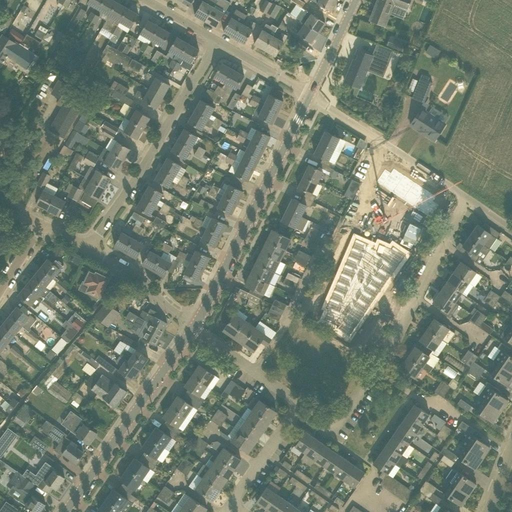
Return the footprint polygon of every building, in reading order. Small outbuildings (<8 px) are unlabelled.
[(103,0),(89,0),(88,3),(98,10),(103,0)] [(113,0),(103,0),(98,10),(109,16),(117,2),(113,0)] [(213,7),(217,0),(216,0),(203,0),(195,15),(205,21),(213,7)] [(273,3),(266,0),(265,0),(260,10),(266,14),(267,13),(273,3)] [(309,0),(310,0),(317,4),(332,11),(337,0),(336,0),(309,0)] [(385,26),(393,4),(408,9),(411,0),(378,0),(371,20),(385,26)] [(113,24),(116,19),(120,22),(128,9),(117,2),(109,16),(103,27),(113,33),(117,27),(113,24)] [(280,6),(273,2),(273,3),(267,13),(274,17),(280,6)] [(30,8),(24,5),(21,10),(27,14),(30,8)] [(205,21),(216,27),(224,13),(219,11),(213,7),(205,21)] [(81,21),(87,11),(81,8),(76,18),(81,21)] [(120,22),(131,28),(139,15),(128,9),(120,22)] [(237,9),(235,11),(232,18),(223,31),(234,38),(242,24),(247,15),(237,9)] [(297,18),(305,23),(305,24),(318,33),(325,22),(306,9),(304,11),(302,10),(297,18)] [(87,19),(92,21),(96,15),(91,12),(87,19)] [(96,15),(92,21),(96,24),(100,17),(96,15)] [(0,31),(4,34),(11,22),(2,17),(0,20),(0,31)] [(141,34),(151,40),(159,27),(148,20),(140,34),(141,34)] [(46,33),(47,29),(50,25),(43,21),(41,26),(35,35),(42,39),(46,33)] [(234,38),(245,44),(253,30),(256,23),(252,21),(248,27),(242,24),(234,38)] [(271,24),(270,26),(266,23),(262,30),(254,44),(265,50),(273,36),(278,27),(271,24)] [(298,34),(311,43),(318,33),(305,24),(301,29),(295,25),(292,30),(298,34)] [(53,50),(63,33),(52,27),(42,44),(53,50)] [(118,36),(122,29),(117,27),(113,33),(118,36)] [(162,46),(170,33),(159,27),(151,40),(162,46)] [(6,37),(20,46),(20,45),(24,37),(11,28),(6,37)] [(24,37),(20,45),(33,54),(40,42),(27,33),(24,37)] [(127,45),(133,36),(127,33),(117,50),(123,53),(127,45)] [(265,50),(276,56),(284,42),(283,42),(287,35),(283,33),(279,39),(273,36),(265,50)] [(33,55),(20,46),(6,37),(2,34),(0,37),(0,65),(1,66),(8,56),(27,69),(35,56),(33,55)] [(188,43),(177,37),(169,50),(180,57),(188,43)] [(305,50),(309,44),(300,39),(296,44),(305,50)] [(402,52),(406,42),(401,40),(397,50),(402,52)] [(144,42),(140,49),(144,52),(149,44),(144,42)] [(173,69),(178,71),(182,64),(181,64),(184,59),(191,63),(199,50),(188,43),(180,57),(178,61),(173,69)] [(153,48),(149,44),(144,52),(149,55),(153,48)] [(430,55),(435,48),(430,44),(425,52),(430,55)] [(143,64),(134,59),(127,55),(123,53),(117,50),(107,45),(99,60),(114,69),(117,64),(118,63),(122,64),(128,67),(129,66),(139,71),(143,64)] [(127,55),(132,47),(127,45),(123,53),(127,55)] [(157,63),(163,54),(157,50),(152,60),(157,63)] [(345,82),(360,88),(367,70),(369,63),(385,70),(388,63),(372,57),(372,56),(357,50),(356,54),(358,54),(356,60),(354,59),(345,82)] [(68,65),(68,66),(76,70),(80,63),(72,58),(68,65)] [(173,69),(178,61),(173,59),(169,66),(173,69)] [(222,63),(214,76),(225,83),(233,69),(222,63)] [(236,89),(244,75),(233,69),(225,83),(236,89)] [(163,96),(170,85),(148,72),(144,78),(153,83),(149,89),(163,96)] [(432,83),(428,81),(420,78),(416,87),(429,92),(432,83)] [(88,96),(73,88),(58,80),(51,93),(60,98),(57,104),(62,107),(49,130),(63,138),(88,96)] [(118,83),(114,90),(115,90),(125,96),(129,89),(118,83)] [(249,94),(253,87),(247,84),(242,94),(251,99),(259,103),(261,98),(254,95),(253,96),(249,94)] [(204,96),(212,101),(215,103),(215,102),(215,101),(218,95),(223,88),(218,86),(214,93),(208,89),(204,96)] [(218,95),(223,97),(227,90),(223,88),(218,95)] [(279,99),(283,92),(275,88),(272,95),(279,99)] [(134,96),(157,109),(163,96),(149,89),(146,95),(138,90),(134,96)] [(144,128),(150,118),(131,106),(134,101),(125,96),(115,90),(112,94),(112,96),(116,98),(117,97),(120,99),(120,100),(125,103),(118,113),(125,117),(130,120),(144,128)] [(232,109),(240,95),(235,92),(227,106),(232,109)] [(272,95),(270,94),(264,106),(278,112),(283,101),(279,99),(272,95)] [(256,108),(259,103),(251,99),(249,104),(256,108)] [(208,118),(210,115),(214,108),(201,100),(195,111),(208,118)] [(258,117),(272,124),(278,112),(264,106),(258,117)] [(444,124),(419,108),(408,125),(417,131),(418,130),(423,133),(422,134),(433,141),(444,124)] [(195,111),(188,122),(202,130),(205,124),(210,128),(211,126),(218,130),(225,133),(227,129),(220,126),(213,122),(208,118),(195,111)] [(223,121),(216,117),(213,122),(220,126),(223,121)] [(79,120),(74,129),(80,133),(81,131),(85,124),(79,120)] [(130,120),(123,131),(138,139),(144,128),(130,120)] [(116,135),(119,129),(105,121),(102,126),(105,128),(116,135)] [(341,137),(344,130),(336,126),(333,133),(341,137)] [(113,139),(116,135),(105,128),(103,133),(112,138),(113,139)] [(198,136),(184,129),(178,140),(191,147),(198,136)] [(257,129),(251,141),(265,147),(270,136),(257,129)] [(80,134),(74,130),(65,145),(72,148),(80,134)] [(245,138),(246,138),(248,134),(248,133),(240,130),(238,134),(245,138)] [(334,149),(340,138),(325,131),(320,143),(334,149)] [(245,138),(238,134),(236,139),(243,142),(245,138)] [(112,138),(106,148),(104,148),(124,160),(130,149),(113,139),(112,138)] [(178,140),(172,151),(185,158),(191,147),(178,140)] [(251,141),(246,152),(259,158),(265,147),(251,141)] [(320,143),(314,154),(323,158),(320,163),(330,168),(332,162),(328,160),(334,149),(320,143)] [(199,146),(196,150),(203,154),(206,150),(199,146)] [(98,159),(104,162),(118,170),(124,160),(104,148),(99,156),(90,151),(88,153),(85,157),(96,164),(98,159)] [(359,159),(363,150),(358,148),(354,157),(359,159)] [(201,158),(203,154),(196,150),(194,155),(198,157),(201,158)] [(224,161),(227,156),(219,152),(216,157),(224,161)] [(235,160),(236,158),(237,155),(229,152),(227,156),(235,160)] [(246,152),(240,163),(254,170),(259,158),(246,152)] [(235,160),(227,156),(224,161),(232,165),(235,160)] [(93,168),(96,164),(85,157),(83,161),(93,168)] [(189,179),(182,175),(177,172),(181,165),(168,158),(161,169),(175,176),(187,183),(189,179)] [(254,170),(240,163),(235,160),(232,165),(229,171),(235,174),(248,181),(254,170)] [(317,169),(309,165),(303,176),(317,183),(323,171),(327,173),(331,176),(334,170),(330,168),(320,163),(317,169)] [(198,171),(192,167),(189,172),(195,175),(198,171)] [(385,169),(376,182),(393,193),(404,175),(394,168),(391,172),(385,169)] [(172,181),(175,176),(161,169),(155,179),(169,187),(172,181)] [(104,189),(111,178),(97,170),(91,181),(104,189)] [(51,176),(47,174),(43,172),(37,184),(44,188),(47,183),(48,183),(52,176),(51,176)] [(393,193),(403,200),(415,182),(404,175),(393,193)] [(303,176),(298,187),(306,192),(304,197),(313,202),(313,201),(316,196),(312,194),(317,183),(303,176)] [(98,199),(104,189),(91,181),(85,177),(78,188),(73,199),(80,202),(81,200),(93,207),(98,199)] [(178,184),(185,188),(187,183),(180,180),(178,184)] [(403,200),(414,207),(425,189),(415,182),(403,200)] [(66,191),(70,193),(68,196),(73,199),(78,188),(70,184),(66,191)] [(226,191),(223,196),(237,203),(243,191),(229,184),(226,191)] [(169,211),(171,207),(159,200),(163,194),(149,185),(143,196),(157,204),(161,207),(169,211)] [(212,186),(211,189),(218,193),(220,188),(213,185),(212,186)] [(436,197),(425,189),(414,207),(430,218),(439,205),(433,201),(436,197)] [(54,196),(43,190),(36,204),(47,210),(54,196)] [(355,194),(347,190),(344,196),(352,200),(355,194)] [(58,215),(66,201),(54,196),(47,210),(58,215)] [(143,196),(137,207),(150,216),(157,204),(143,196)] [(218,207),(232,214),(237,203),(223,196),(218,207)] [(301,202),(293,198),(287,210),(301,216),(307,205),(310,207),(311,205),(315,207),(317,203),(313,201),(313,202),(304,197),(301,202)] [(161,207),(159,211),(166,215),(169,211),(161,207)] [(287,210),(281,221),(295,228),(295,227),(302,231),(308,219),(301,216),(287,210)] [(135,213),(132,221),(141,225),(145,216),(135,213)] [(203,221),(191,215),(189,220),(190,220),(194,222),(201,226),(203,221)] [(154,223),(159,226),(163,228),(166,222),(158,217),(156,216),(153,222),(154,223)] [(213,217),(207,229),(221,236),(226,224),(213,217)] [(192,226),(192,227),(199,230),(201,226),(194,222),(192,226)] [(500,233),(485,223),(481,227),(477,225),(470,235),(489,249),(497,238),(500,233)] [(136,233),(140,226),(136,224),(132,231),(136,233)] [(140,236),(144,229),(140,226),(136,233),(140,236)] [(201,240),(215,247),(221,236),(207,229),(201,240)] [(290,239),(272,230),(267,241),(285,250),(290,239)] [(305,238),(316,244),(323,233),(318,230),(315,236),(308,233),(305,238)] [(338,230),(334,240),(346,245),(349,235),(338,230)] [(133,239),(122,233),(114,246),(125,252),(133,239)] [(476,262),(478,259),(482,262),(490,249),(489,249),(470,235),(463,246),(468,250),(465,254),(476,262)] [(137,241),(133,239),(125,252),(136,258),(144,245),(137,241)] [(337,328),(349,336),(405,254),(393,246),(391,249),(379,243),(377,250),(375,249),(368,246),(369,244),(356,239),(326,307),(328,308),(324,319),(338,326),(337,328)] [(280,261),(285,250),(267,241),(261,252),(280,261)] [(164,251),(168,245),(163,242),(159,249),(164,251)] [(164,252),(161,257),(153,270),(164,277),(168,271),(174,259),(176,256),(169,253),(172,247),(168,245),(164,251),(164,252)] [(150,250),(142,264),(153,270),(161,257),(150,250)] [(204,269),(210,257),(196,250),(193,256),(187,253),(186,254),(182,252),(180,251),(179,251),(177,255),(185,259),(190,262),(204,269)] [(308,261),(311,256),(299,250),(296,255),(308,261)] [(280,261),(261,252),(256,263),(274,272),(280,261)] [(177,255),(177,257),(176,256),(174,259),(179,262),(182,263),(185,259),(177,255)] [(294,261),(305,266),(308,261),(296,255),(294,261)] [(41,269),(52,278),(56,282),(55,284),(60,288),(64,284),(59,280),(54,276),(60,269),(64,264),(57,258),(53,263),(48,259),(41,269)] [(190,262),(188,266),(185,273),(199,280),(204,269),(190,262)] [(476,272),(461,262),(454,272),(469,282),(476,272)] [(251,274),(269,283),(274,272),(256,263),(251,274)] [(45,287),(52,278),(41,269),(33,277),(45,287)] [(100,295),(106,298),(116,285),(104,279),(105,277),(100,275),(99,277),(90,272),(85,282),(91,285),(88,291),(99,297),(100,295)] [(473,285),(469,282),(454,272),(447,282),(462,292),(466,296),(473,285)] [(297,283),(300,278),(288,273),(286,278),(297,283)] [(260,298),(261,299),(269,283),(251,274),(245,285),(251,288),(248,293),(260,298)] [(50,291),(50,290),(55,284),(56,282),(52,278),(45,287),(33,277),(26,286),(42,300),(41,302),(46,306),(50,302),(45,298),(50,291)] [(283,283),(295,289),(297,283),(286,278),(283,283)] [(455,302),(462,292),(447,282),(440,292),(455,302)] [(66,293),(69,289),(64,284),(60,288),(66,293)] [(119,293),(126,299),(133,290),(126,285),(119,293)] [(26,286),(19,295),(31,305),(34,301),(38,304),(41,302),(42,300),(26,286)] [(488,304),(496,293),(491,289),(483,300),(488,304)] [(511,303),(511,302),(511,295),(505,290),(501,296),(511,303)] [(232,292),(230,297),(229,297),(226,302),(227,303),(225,306),(227,307),(229,304),(232,305),(234,299),(236,294),(232,292)] [(440,292),(433,302),(448,313),(455,302),(440,292)] [(254,309),(257,304),(260,298),(248,293),(245,298),(249,299),(246,305),(254,309)] [(496,293),(488,304),(493,307),(498,301),(501,296),(496,293)] [(66,304),(71,298),(66,295),(61,300),(66,304)] [(511,303),(501,296),(498,301),(508,308),(511,303)] [(284,310),(287,305),(275,299),(273,305),(284,310)] [(53,308),(55,306),(54,305),(50,302),(46,306),(52,311),(53,308)] [(107,302),(95,316),(108,327),(120,313),(107,302)] [(273,305),(270,310),(281,315),(284,310),(273,305)] [(17,307),(10,316),(22,326),(26,329),(24,332),(30,336),(33,331),(29,328),(36,320),(31,315),(29,317),(17,307)] [(143,310),(139,317),(164,330),(167,324),(155,317),(157,312),(150,309),(148,313),(143,310)] [(41,310),(36,315),(48,324),(52,319),(41,310)] [(281,315),(270,310),(267,315),(279,321),(281,315)] [(475,324),(482,313),(477,310),(473,315),(470,320),(475,324)] [(223,330),(233,337),(245,320),(235,313),(223,330)] [(487,316),(482,313),(475,324),(480,327),(483,322),(487,316)] [(14,335),(15,334),(22,326),(10,316),(3,325),(14,335)] [(129,329),(137,333),(136,334),(156,345),(164,330),(139,317),(136,316),(129,329)] [(77,317),(71,324),(79,330),(85,323),(77,317)] [(455,333),(449,329),(435,319),(427,330),(446,343),(455,333)] [(71,324),(68,321),(66,320),(62,325),(67,329),(71,324)] [(243,344),(255,328),(245,320),(233,337),(243,344)] [(494,329),(483,322),(480,327),(490,335),(494,329)] [(501,334),(505,338),(511,342),(511,326),(508,324),(501,334)] [(0,328),(0,337),(7,344),(14,335),(3,325),(0,328)] [(267,346),(272,340),(265,335),(255,328),(243,344),(254,351),(260,342),(267,346)] [(420,340),(433,349),(431,353),(437,357),(446,343),(427,330),(420,340)] [(39,336),(33,331),(30,336),(35,341),(39,336)] [(61,337),(59,341),(65,346),(67,342),(61,337)] [(134,348),(137,343),(126,337),(123,342),(134,348)] [(494,360),(499,364),(511,372),(511,357),(507,354),(511,348),(501,342),(497,348),(501,350),(494,360)] [(41,387),(66,405),(69,401),(74,395),(56,381),(75,357),(85,365),(91,357),(72,343),(37,385),(40,388),(41,387)] [(15,354),(19,349),(14,345),(10,349),(15,354)] [(429,356),(415,346),(408,357),(422,367),(430,372),(439,359),(437,357),(431,353),(429,356)] [(141,369),(148,358),(136,350),(133,354),(125,348),(120,355),(141,369)] [(24,353),(19,349),(15,354),(20,358),(24,353)] [(466,364),(473,354),(468,350),(461,361),(466,364)] [(471,367),(475,362),(478,357),(473,354),(466,364),(471,367)] [(117,369),(107,361),(99,355),(95,360),(100,364),(103,366),(113,374),(117,369)] [(119,370),(131,379),(137,370),(139,371),(141,369),(120,355),(116,360),(122,365),(119,370)] [(91,357),(85,365),(82,369),(91,376),(85,384),(116,407),(128,391),(114,381),(112,384),(94,372),(96,369),(97,369),(100,364),(95,360),(91,357)] [(400,368),(409,374),(415,378),(422,367),(408,357),(400,368)] [(475,362),(471,367),(481,375),(485,369),(475,362)] [(491,374),(508,386),(511,379),(511,372),(499,364),(491,374)] [(207,386),(214,375),(200,365),(192,376),(207,386)] [(481,375),(471,367),(467,373),(478,380),(481,375)] [(457,373),(453,378),(458,382),(463,375),(458,371),(457,372),(457,373)] [(204,399),(199,396),(207,386),(192,376),(185,386),(189,389),(185,393),(201,404),(204,399)] [(231,380),(224,391),(221,395),(225,398),(228,394),(229,394),(236,383),(231,380)] [(234,397),(241,387),(236,383),(229,394),(234,397)] [(443,386),(438,394),(443,397),(451,386),(445,383),(443,386)] [(501,411),(508,401),(497,393),(500,390),(488,383),(486,385),(479,396),(485,400),(501,411)] [(434,391),(438,394),(443,386),(440,384),(434,391)] [(38,395),(42,389),(40,388),(37,385),(32,391),(38,395)] [(455,390),(451,386),(443,397),(447,400),(455,390)] [(246,390),(245,390),(241,387),(234,397),(238,400),(246,390)] [(21,397),(26,392),(21,388),(17,393),(21,397)] [(77,408),(79,404),(84,397),(76,392),(74,395),(69,401),(77,408)] [(201,404),(185,393),(182,398),(178,396),(171,407),(190,420),(198,409),(200,405),(201,404)] [(254,411),(270,422),(277,412),(255,396),(248,407),(254,411)] [(461,399),(457,404),(468,411),(471,406),(461,399)] [(485,400),(477,410),(494,422),(501,411),(485,400)] [(10,413),(15,408),(10,404),(5,410),(10,413)] [(429,415),(414,404),(401,424),(416,434),(423,425),(427,417),(429,415)] [(19,423),(26,413),(23,411),(24,409),(21,407),(13,419),(19,423)] [(167,420),(164,424),(178,434),(182,430),(183,430),(190,420),(171,407),(163,417),(167,420)] [(214,414),(212,417),(210,420),(216,423),(223,412),(218,409),(214,414)] [(254,411),(247,421),(262,432),(270,422),(254,411)] [(228,416),(223,412),(216,423),(220,427),(228,416)] [(441,418),(437,423),(435,427),(439,430),(444,424),(446,422),(441,418)] [(240,432),(255,442),(262,432),(247,421),(240,432)] [(469,434),(473,428),(462,421),(458,426),(469,434)] [(76,435),(89,444),(97,433),(84,424),(76,435)] [(157,427),(149,438),(164,448),(171,437),(175,440),(177,437),(178,435),(178,434),(164,424),(160,429),(157,427)] [(387,444),(402,454),(416,434),(401,424),(387,444)] [(442,438),(449,428),(444,424),(437,435),(442,438)] [(79,457),(83,452),(76,447),(77,445),(71,441),(65,437),(67,434),(53,425),(47,433),(60,443),(56,449),(76,463),(77,461),(78,462),(81,458),(79,457)] [(442,438),(447,442),(455,432),(449,428),(442,438)] [(233,442),(248,453),(255,442),(240,432),(234,440),(220,430),(221,435),(232,443),(233,442)] [(305,431),(295,446),(305,453),(315,438),(305,431)] [(471,434),(473,437),(466,447),(483,458),(490,448),(471,434)] [(50,446),(35,435),(30,443),(45,453),(50,446)] [(0,456),(1,457),(11,444),(1,437),(0,438),(0,456)] [(196,451),(203,441),(199,437),(191,448),(196,451)] [(159,460),(156,458),(164,448),(149,438),(142,448),(145,451),(142,456),(156,465),(159,460)] [(325,445),(315,438),(305,453),(315,460),(325,445)] [(190,450),(193,445),(188,441),(184,446),(190,450)] [(208,444),(203,441),(196,451),(201,454),(208,444)] [(220,452),(217,457),(217,458),(234,469),(241,459),(225,448),(226,446),(218,441),(212,441),(210,445),(220,452)] [(388,474),(402,454),(387,444),(373,464),(383,471),(387,474),(388,474)] [(325,445),(315,460),(325,467),(335,452),(325,445)] [(444,455),(451,460),(455,454),(444,447),(441,452),(445,454),(444,455)] [(459,458),(475,469),(483,458),(466,447),(459,458)] [(335,452),(325,467),(335,474),(345,459),(335,452)] [(430,458),(433,461),(438,454),(435,452),(430,458)] [(209,459),(214,462),(210,468),(227,479),(234,469),(217,458),(217,457),(212,454),(209,459)] [(455,462),(451,460),(444,455),(441,460),(451,467),(455,462)] [(156,465),(142,456),(139,461),(135,458),(128,469),(142,479),(149,468),(152,470),(156,465)] [(0,463),(7,468),(7,467),(9,465),(0,458),(0,463)] [(177,468),(182,472),(189,461),(184,458),(177,468)] [(335,474),(345,481),(355,466),(345,459),(335,474)] [(194,464),(189,461),(182,472),(186,475),(194,464)] [(285,461),(282,465),(289,470),(292,466),(285,461)] [(427,461),(422,468),(426,471),(432,464),(427,461)] [(27,469),(23,475),(34,483),(35,483),(39,486),(47,492),(52,486),(56,489),(65,478),(60,474),(61,473),(46,462),(36,475),(27,469)] [(227,479),(210,468),(204,464),(197,474),(203,478),(220,490),(227,479)] [(287,473),(280,468),(276,466),(272,471),(277,472),(284,477),(287,473)] [(345,481),(354,487),(365,472),(355,466),(345,481)] [(422,479),(426,471),(422,468),(421,471),(417,476),(422,479)] [(469,494),(476,484),(453,468),(445,479),(452,483),(469,494)] [(120,487),(131,494),(142,479),(128,469),(120,479),(124,482),(120,487)] [(302,478),(305,474),(297,469),(294,473),(302,478)] [(34,483),(23,475),(22,475),(21,474),(17,471),(15,473),(9,482),(25,493),(20,501),(25,505),(34,511),(39,511),(46,504),(39,499),(40,497),(30,489),(34,483)] [(383,471),(379,477),(383,480),(387,474),(383,471)] [(305,474),(302,478),(309,483),(312,479),(305,474)] [(380,484),(385,488),(392,477),(388,474),(387,474),(383,480),(380,484)] [(289,481),(297,486),(299,482),(292,477),(289,481)] [(392,477),(385,488),(390,491),(398,481),(392,477)] [(203,478),(196,488),(213,500),(220,490),(203,478)] [(422,486),(433,493),(437,488),(426,480),(422,486)] [(398,481),(390,491),(395,495),(403,484),(398,481)] [(299,482),(297,486),(304,491),(307,487),(299,482)] [(322,492),(324,488),(317,483),(314,487),(322,492)] [(445,494),(461,505),(469,494),(452,483),(445,494)] [(403,484),(395,495),(400,498),(408,488),(403,484)] [(157,496),(162,500),(170,489),(165,486),(157,496)] [(419,491),(429,498),(433,493),(422,486),(419,491)] [(113,489),(106,500),(121,510),(128,499),(133,503),(137,498),(131,494),(120,487),(117,492),(113,489)] [(277,494),(267,487),(256,502),(266,509),(277,494)] [(324,488),(322,492),(329,497),(332,493),(324,488)] [(408,488),(400,498),(406,502),(413,491),(408,488)] [(174,492),(170,489),(162,500),(167,503),(174,492)] [(309,495),(316,500),(319,495),(312,490),(309,495)] [(278,511),(286,500),(277,494),(266,509),(270,511),(278,511)] [(319,495),(316,500),(323,504),(326,500),(319,495)] [(183,507),(190,511),(204,511),(207,508),(190,496),(183,507)] [(334,501),(342,506),(345,502),(337,497),(334,501)] [(106,500),(99,510),(101,511),(118,511),(121,510),(106,500)] [(293,511),(296,507),(286,500),(278,511),(293,511)] [(0,511),(21,511),(6,501),(0,510),(0,511)] [(334,511),(337,511),(339,509),(329,502),(327,507),(334,511)]
